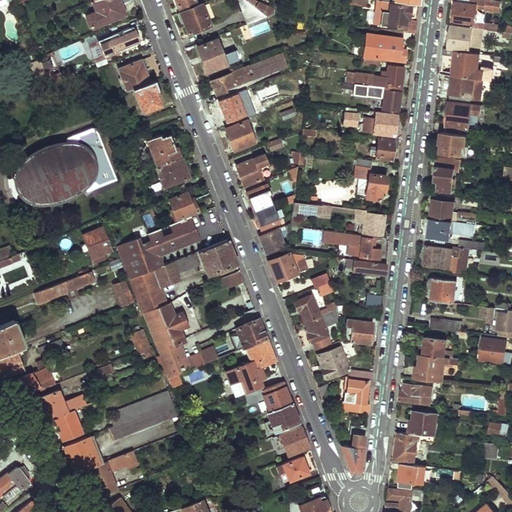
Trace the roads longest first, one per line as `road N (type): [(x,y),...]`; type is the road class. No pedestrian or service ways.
road 1 (residential): [(359,502),(336,476),(151,0)]
road 2 (residential): [(359,502),(373,477),(391,361),(436,0)]
